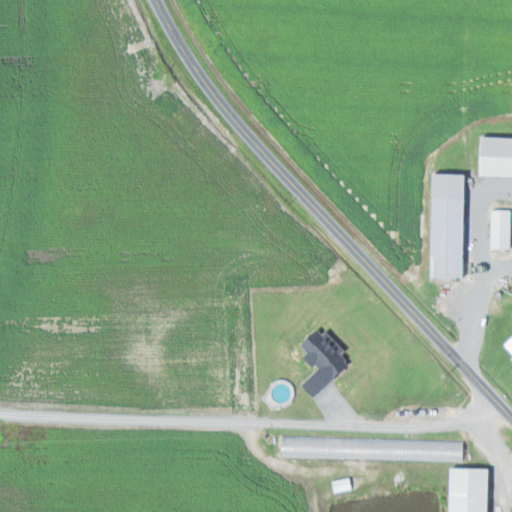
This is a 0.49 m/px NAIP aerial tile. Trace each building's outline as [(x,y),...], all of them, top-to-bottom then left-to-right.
[(511,136),(479,135),(477,174),(511,174),(511,136)] [(461,277),(463,172),(431,172),(428,276),(461,277)] [(312,396),(347,361),(339,353),(342,350),(317,325),(298,343),(306,351),(301,356),(313,369),(299,383),(312,396)] [(511,333),(500,345),(511,356),(511,333)] [(426,459),(426,458),(462,459),(462,440),(402,438),(402,459),(426,459)]
